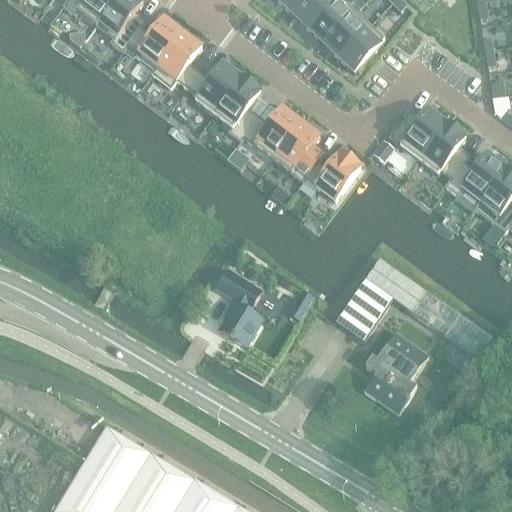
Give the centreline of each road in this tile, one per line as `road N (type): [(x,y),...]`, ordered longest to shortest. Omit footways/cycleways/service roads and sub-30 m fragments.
road 1 (secondary): [(392,511),(47,306),(0,286)]
road 2 (residential): [(201,18),(359,136),(418,74),(511,145)]
